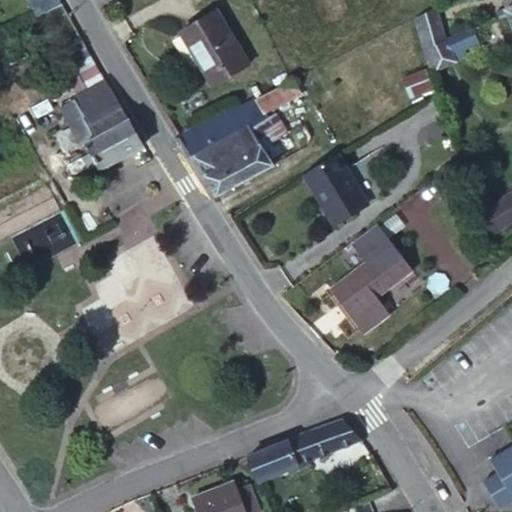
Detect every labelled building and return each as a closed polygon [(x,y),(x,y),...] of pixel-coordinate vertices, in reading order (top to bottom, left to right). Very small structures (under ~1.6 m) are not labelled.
[(21,4),(27,17),(34,14),(36,13),(29,0),(21,4)] [(29,0),(36,13),(59,2),(58,0),(29,0)] [(511,1),(511,2),(509,0),(500,0),(511,27),(511,1)] [(61,34),(74,26),(61,4),(48,12),(61,34)] [(413,16),(430,71),(453,61),(443,37),(434,5),(413,16)] [(215,9),(182,29),(202,62),(199,64),(211,84),(247,63),(215,9)] [(443,37),(453,61),(464,56),(461,50),(477,41),(469,24),(443,37)] [(410,58),(414,70),(424,66),(419,54),(410,58)] [(424,66),(414,70),(399,76),(406,94),(430,85),(424,66)] [(177,133),(215,194),(272,163),(250,127),(267,117),(264,110),(299,91),(296,85),(301,82),(298,77),(289,80),(231,108),(230,106),(177,133)] [(100,167),(141,143),(105,78),(59,104),(79,141),(83,139),(100,167)] [(365,202),(335,153),(315,166),(302,173),(332,223),(365,202)] [(511,190),(477,216),(490,234),(511,218),(511,190)] [(366,260),(329,289),(348,314),(351,313),(358,322),(378,306),(372,297),(385,286),(366,260)] [(341,417),(248,454),(257,480),(360,438),(341,417)] [(511,442),(487,457),(495,470),(511,497),(511,496),(511,442)] [(511,497),(495,470),(480,479),(496,506),(511,497)] [(195,511),(251,511),(259,509),(249,482),(236,486),(233,480),(190,496),(195,511)]
